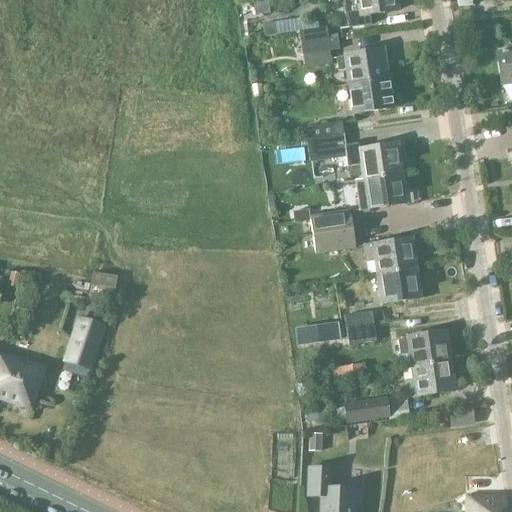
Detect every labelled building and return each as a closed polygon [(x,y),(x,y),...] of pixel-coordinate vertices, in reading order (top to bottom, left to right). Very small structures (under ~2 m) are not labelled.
[(393,0),(341,0),(342,9),(344,20),(347,30),(368,26),(367,16),(396,12),(393,0)] [(265,2),(251,4),(253,17),(267,14),(265,2)] [(297,32),(298,45),(335,39),(326,40),(324,28),(297,32)] [(335,39),(298,45),(300,56),(337,51),(335,39)] [(344,71),(347,86),(386,80),(382,51),(342,57),(342,58),(334,59),(336,72),(344,71)] [(511,80),(511,52),(496,55),(500,82),(511,80)] [(386,80),(347,86),(351,115),(390,110),(386,80)] [(303,129),(305,140),(341,135),(339,123),(303,129)] [(359,166),(361,181),(400,175),(396,146),(358,151),(356,144),(343,146),(341,135),(305,140),(309,164),(344,158),(345,168),(359,166)] [(400,175),(361,181),(353,182),(358,212),(405,205),(400,175)] [(307,211),(291,214),(293,222),(308,220),(308,217),(307,211)] [(308,221),(310,237),(350,230),(347,211),(308,217),(308,220),(308,221)] [(350,230),(310,237),(313,256),(353,250),(350,230)] [(372,260),(375,275),(414,269),(410,240),(361,247),(364,262),(372,260)] [(414,269),(375,275),(379,305),(419,299),(414,269)] [(11,273),(8,287),(14,288),(17,275),(11,273)] [(90,273),(87,293),(86,298),(111,302),(115,277),(90,273)] [(342,317),(343,329),(371,325),(369,313),(342,317)] [(78,320),(63,363),(75,367),(87,371),(101,327),(78,320)] [(371,325),(343,329),(346,346),(374,342),(371,325)] [(335,326),(292,331),(294,347),(337,341),(335,326)] [(405,354),(407,367),(449,362),(444,332),(405,338),(406,343),(397,344),(399,355),(405,354)] [(0,401),(30,412),(43,371),(7,359),(6,361),(0,358),(0,401)] [(384,398),(384,400),(386,418),(387,421),(407,419),(405,400),(453,392),(449,362),(407,367),(409,381),(402,382),(404,396),(384,398)] [(368,364),(330,369),(331,377),(369,372),(368,364)] [(384,400),(342,406),(342,409),(344,421),(344,424),(386,418),(384,400)] [(323,408),(304,410),(306,423),(325,420),(323,408)] [(342,409),(334,411),(336,422),(344,421),(342,409)] [(306,452),(319,453),(320,435),(307,435),(306,452)] [(307,469),(306,497),(319,498),(318,511),(352,511),(353,508),(357,508),(358,490),(329,489),(330,470),(307,469)] [(464,497),(463,511),(502,511),(502,496),(464,497)]
